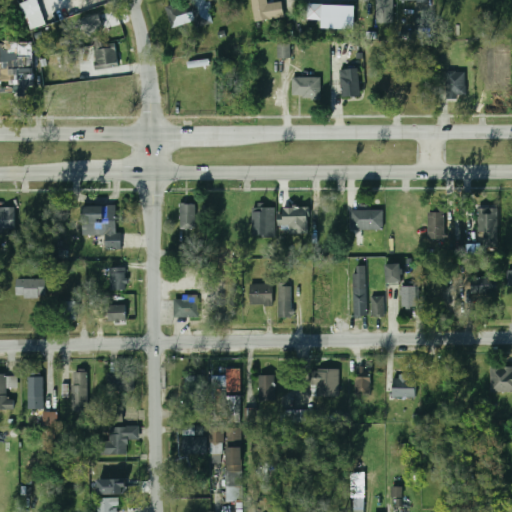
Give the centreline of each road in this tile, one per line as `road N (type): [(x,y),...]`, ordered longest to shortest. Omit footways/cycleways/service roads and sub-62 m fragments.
road 1 (residential): [(511,337),(0,345)]
road 2 (secondary): [(511,132),(0,134)]
road 3 (secondary): [(155,173),(511,172)]
road 4 (residential): [(155,511),(155,173)]
road 5 (residential): [(155,173),(152,84),(133,0)]
